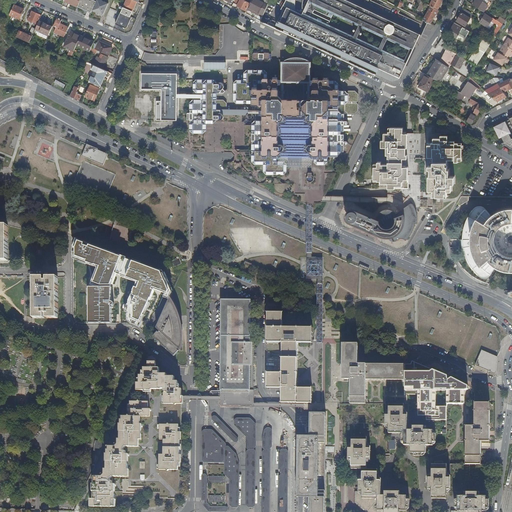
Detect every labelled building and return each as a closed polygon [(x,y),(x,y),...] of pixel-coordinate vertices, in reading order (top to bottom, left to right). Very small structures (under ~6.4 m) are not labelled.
[(94,0),(80,0),(78,6),(81,8),(91,13),(92,11),(96,1),(94,0)] [(132,11),(137,1),(134,0),(126,0),(123,7),(132,11)] [(234,0),(234,1),(238,4),(237,5),(246,9),(249,2),(245,0),(234,0)] [(258,14),(262,16),(267,5),(258,0),(251,0),(246,10),(257,16),(258,14)] [(349,62),(349,61),(350,61),(350,60),(375,72),(376,70),(378,71),(379,68),(395,76),(397,72),(402,74),(407,64),(408,61),(412,52),(414,49),(420,35),(420,34),(418,37),(415,36),(417,33),(347,0),(308,0),(302,14),(283,5),(272,27),(299,40),(300,40),(301,39),(302,39),(302,38),(302,37),(302,36),(302,35),(301,35),(341,53),(340,53),(339,53),(338,54),(337,54),(337,55),(337,56),(337,57),(338,57),(338,58),(347,62),(348,62),(349,62)] [(439,0),(432,0),(429,6),(430,6),(437,10),(442,1),(439,0)] [(487,0),(475,0),(473,5),(484,12),(490,2),(489,1),(487,0)] [(107,6),(96,1),(92,11),(103,16),(107,6)] [(24,9),(14,5),(10,13),(10,15),(19,19),(24,9)] [(436,15),(438,10),(437,10),(430,6),(423,20),(430,24),(435,15),(436,15)] [(464,9),(462,13),(470,18),(473,19),(475,15),(464,9)] [(32,11),(28,20),(36,24),(41,15),(32,11)] [(130,22),(132,18),(126,15),(120,12),(115,24),(125,28),(127,27),(130,22)] [(465,26),(470,18),(462,13),(457,21),(465,26)] [(492,19),(485,14),(480,22),(487,27),(492,19)] [(58,32),(65,35),(68,27),(60,24),(62,20),(57,18),(54,26),(56,27),(54,32),(58,33),(58,32)] [(35,29),(49,35),(53,26),(39,20),(35,29)] [(459,33),(466,37),(469,31),(455,23),(449,33),(457,38),(459,33)] [(32,37),(18,31),(16,36),(29,42),(32,37)] [(65,45),(74,50),(76,46),(77,45),(80,36),(81,35),(75,32),(75,33),(71,32),(65,45)] [(494,32),(488,42),(490,43),(494,38),(496,34),(494,32)] [(459,33),(457,38),(456,38),(463,41),(466,37),(459,33)] [(77,45),(90,51),(91,47),(94,42),(80,36),(77,45)] [(484,39),(478,49),(484,52),(488,46),(490,43),(488,42),(484,39)] [(112,47),(99,41),(98,43),(96,49),(97,50),(99,51),(109,55),(112,47)] [(511,49),(504,45),(500,51),(503,53),(508,56),(511,58),(511,55),(511,49)] [(480,59),(484,52),(478,49),(476,48),(468,60),(476,65),(480,59)] [(456,54),(446,49),(443,53),(445,54),(444,56),(442,55),(439,61),(448,67),(451,64),(454,58),(453,58),(456,54)] [(253,59),(259,59),(260,59),(260,60),(262,60),(263,59),(269,60),(269,59),(271,59),(271,54),(269,54),(269,52),(263,52),(263,54),(259,54),(259,51),(253,51),(253,53),(252,54),(253,59)] [(502,55),(498,53),(494,60),(502,65),(505,62),(507,63),(509,60),(507,58),(502,55)] [(94,65),(103,69),(108,57),(101,54),(99,58),(97,57),(93,65),(94,65)] [(454,58),(451,64),(460,69),(465,59),(456,54),(453,58),(454,58)] [(280,83),(310,82),(311,61),(305,58),(297,56),(292,56),(283,60),(280,60),(280,83)] [(435,59),(429,67),(444,75),(448,67),(439,61),(435,59)] [(226,62),(203,61),(203,69),(225,70),(226,62)] [(502,69),(490,63),(487,71),(497,75),(498,71),(501,73),(502,69)] [(98,74),(94,83),(100,86),(105,76),(107,77),(109,72),(103,69),(94,65),(92,69),(98,72),(97,74),(98,74)] [(439,82),(444,75),(429,67),(428,70),(429,71),(427,75),(435,79),(439,82)] [(175,74),(141,74),(141,89),(159,89),(159,119),(175,119),(175,74)] [(418,87),(428,92),(429,89),(435,79),(427,75),(425,74),(418,87)] [(508,79),(497,84),(500,88),(502,90),(508,88),(508,89),(511,87),(511,83),(510,79),(510,78),(508,79)] [(470,79),(460,93),(464,95),(468,89),(472,92),(473,89),(470,87),(472,84),(474,86),(476,84),(470,79)] [(225,101),(224,101),(215,101),(214,101),(214,92),(215,92),(216,93),(222,93),(222,89),(223,88),(223,87),(223,86),(223,85),(223,84),(222,84),(221,83),(220,83),(219,83),(218,83),(217,84),(215,82),(215,81),(214,81),(206,81),(205,81),(205,80),(204,81),(195,81),(195,80),(194,80),(194,81),(195,82),(194,90),(194,91),(194,92),(194,101),(192,101),(191,101),(191,102),(191,111),(190,111),(190,112),(191,112),(191,121),(190,121),(190,122),(191,122),(191,131),(190,131),(190,132),(191,132),(192,132),(203,132),(204,132),(205,132),(205,131),(204,131),(204,122),(205,122),(206,123),(207,123),(207,125),(211,125),(211,123),(213,124),(214,122),(215,122),(215,121),(216,120),(216,121),(217,119),(217,120),(218,120),(219,120),(220,120),(221,120),(222,119),(223,118),(223,117),(223,116),(223,115),(222,114),(224,112),(225,112),(225,111),(225,102),(225,101)] [(95,100),(101,86),(100,86),(94,83),(89,81),(87,84),(90,85),(86,96),(95,100)] [(226,168),(249,180),(250,179),(271,189),(280,194),(295,200),(295,199),(304,203),(305,204),(306,204),(311,206),(315,208),(316,208),(317,208),(318,208),(318,207),(319,207),(319,206),(320,204),(321,204),(321,203),(322,200),(325,194),(326,194),(326,193),(330,184),(335,174),(334,174),(334,173),(332,173),(333,164),(333,163),(332,163),(333,154),(333,153),(333,152),(333,148),(332,147),(331,147),(332,143),(339,143),(339,144),(340,144),(341,145),(346,145),(347,145),(347,144),(347,143),(347,142),(346,141),(341,141),(339,139),(339,133),(340,133),(340,132),(339,132),(339,126),(341,125),(346,125),(346,124),(347,124),(347,123),(348,122),(347,122),(347,121),(346,121),(341,121),(339,119),(339,113),(345,113),(346,113),(347,113),(356,113),(357,113),(357,112),(356,112),(356,103),(357,103),(357,102),(356,102),(357,93),(356,93),(356,92),(347,92),(346,92),(337,82),(336,82),(327,82),(326,82),(317,82),(316,82),(315,82),(310,82),(280,83),(278,83),(277,83),(273,83),(272,84),(271,85),(269,85),(269,84),(269,83),(268,83),(264,83),(262,81),(256,81),(256,82),(255,82),(255,81),(246,81),(246,82),(245,82),(245,91),(246,91),(246,92),(245,92),(245,101),(246,101),(246,102),(255,102),(256,103),(255,111),(255,112),(255,123),(256,124),(255,125),(255,130),(256,131),(256,134),(255,134),(255,140),(256,141),(256,144),(255,144),(255,147),(252,147),(252,149),(234,149),(234,162),(228,162),(226,168)] [(78,88),(74,86),(73,88),(70,96),(79,100),(81,95),(76,92),(78,88)] [(496,101),(506,96),(503,92),(502,90),(500,88),(488,94),(496,101)] [(461,101),(465,95),(464,95),(460,93),(459,92),(457,91),(454,96),(461,101)] [(471,111),(476,114),(477,115),(483,105),(470,98),(468,102),(474,105),(471,111)] [(249,121),(250,121),(251,121),(252,121),(253,120),(254,119),(254,118),(254,117),(254,116),(254,115),(253,114),(252,113),(251,113),(250,113),(248,113),(247,114),(247,115),(246,116),(246,117),(246,118),(247,119),(247,120),(248,121),(249,121)] [(471,123),(475,116),(471,113),(466,121),(471,123)] [(494,127),(499,138),(502,137),(509,134),(511,133),(511,132),(510,133),(508,128),(511,126),(511,115),(508,118),(509,120),(494,127)] [(411,202),(415,209),(420,207),(425,207),(428,207),(431,207),(435,207),(439,199),(440,198),(440,193),(443,193),(452,176),(449,176),(447,176),(447,174),(449,174),(449,170),(447,169),(447,160),(454,160),(454,161),(454,162),(458,162),(458,161),(461,161),(461,148),(461,144),(458,144),(458,143),(454,143),(454,141),(449,141),(449,143),(447,143),(447,141),(447,136),(440,135),(440,133),(434,133),(434,127),(416,127),(416,132),(407,132),(403,132),(403,127),(394,127),(390,127),(390,131),(388,131),(388,132),(384,132),(384,140),(381,140),(381,147),(386,147),(388,147),(388,149),(386,149),(386,154),(388,154),(388,164),(381,164),(381,161),(377,161),(377,166),(374,166),(374,179),(377,179),(377,180),(379,181),(379,184),(372,184),(372,188),(387,188),(387,201),(387,204),(390,204),(393,205),(397,207),(400,210),(411,202)] [(509,134),(502,137),(504,142),(511,139),(509,134)] [(511,149),(511,138),(511,139),(504,142),(501,143),(511,149)] [(100,148),(97,147),(95,151),(109,157),(110,153),(99,149),(100,148)] [(468,201),(468,197),(461,197),(457,204),(460,206),(468,201)] [(390,204),(387,204),(385,204),(383,205),(381,205),(378,206),(378,207),(376,208),(376,209),(374,210),(373,211),(373,212),(368,210),(360,207),(357,213),(357,212),(356,212),(355,211),(355,210),(353,210),(351,210),(349,210),(348,211),(347,212),(347,213),(346,214),(346,215),(346,216),(346,218),(347,219),(348,220),(349,221),(350,221),(351,222),(352,222),(353,222),(354,221),(355,221),(356,221),(361,223),(372,228),(373,229),(373,231),(375,232),(376,233),(377,234),(378,235),(380,236),(383,237),(384,237),(385,237),(388,237),(389,238),(389,239),(390,239),(391,240),(392,241),(393,241),(394,241),(395,241),(396,241),(397,240),(398,240),(399,239),(400,238),(401,238),(402,238),(403,238),(404,239),(405,239),(406,240),(408,238),(410,236),(411,234),(412,232),(412,231),(413,229),(414,227),(414,225),(414,223),(417,223),(417,222),(417,220),(417,218),(417,216),(417,214),(416,212),(416,210),(415,209),(411,202),(400,210),(397,207),(393,205),(390,204)] [(511,209),(507,209),(503,210),(500,211),(497,212),(494,214),(491,217),(486,211),(484,210),(483,209),(481,208),(479,208),(477,208),(474,210),(473,211),(472,212),(471,212),(469,216),(466,220),(465,225),(464,228),(462,235),(462,240),(462,244),(463,250),(464,253),(465,257),(467,263),(470,268),(473,271),(476,275),(477,276),(478,276),(478,277),(480,278),(481,279),(483,279),(485,279),(488,278),(490,277),(491,275),(495,268),(499,270),(504,271),(508,272),(511,272),(511,209)] [(122,242),(128,243),(131,231),(113,226),(109,241),(121,244),(122,242)] [(138,327),(155,289),(165,293),(163,297),(169,299),(173,291),(167,280),(164,273),(162,271),(126,259),(126,257),(83,240),(77,238),(74,246),(74,258),(97,267),(89,288),(88,323),(112,322),(112,287),(116,275),(136,283),(128,303),(129,321),(138,327)] [(34,278),(34,318),(57,318),(57,277),(47,277),(47,283),(44,283),(44,277),(34,278)] [(171,302),(170,300),(169,299),(155,330),(158,334),(157,335),(156,334),(151,339),(157,344),(159,345),(159,346),(164,351),(165,351),(167,353),(172,358),(177,353),(176,352),(177,351),(180,354),(179,351),(180,347),(181,343),(182,339),(182,336),(182,332),(181,328),(181,324),(180,320),(179,316),(178,315),(177,313),(175,309),(173,306),(171,302)] [(285,345),(284,357),(284,372),(269,372),(269,387),(284,388),(284,403),(305,403),(310,403),(315,403),(315,387),(299,387),(300,357),(300,349),(300,345),(315,345),(315,340),(315,327),(285,327),(285,311),(270,311),(270,345),(285,345)] [(385,338),(383,337),(381,336),(378,337),(376,338),(375,341),(375,343),(377,346),(379,347),(381,347),(383,346),(384,346),(385,344),(386,343),(386,340),(385,338)] [(315,387),(315,403),(322,403),(333,403),(340,404),(342,404),(342,380),(343,344),(343,343),(334,343),(325,343),(325,340),(320,340),(315,340),(315,345),(300,345),(300,349),(300,357),(299,387),(315,387)] [(350,379),(350,404),(366,404),(366,380),(366,364),(358,364),(358,344),(343,344),(342,380),(350,379)] [(443,368),(445,362),(431,359),(430,365),(443,368)] [(160,424),(179,424),(181,424),(181,398),(181,388),(178,388),(178,382),(174,381),(174,377),(167,377),(167,374),(159,374),(159,368),(156,368),(156,362),(148,362),(148,368),(145,368),(145,372),(144,372),(143,375),(141,375),(141,379),(140,379),(140,383),(139,383),(138,391),(146,391),(145,397),(142,397),(142,400),(143,400),(143,402),(130,401),(130,405),(128,405),(128,417),(122,417),(122,420),(121,420),(121,424),(120,424),(119,431),(120,432),(120,439),(119,439),(118,444),(116,446),(109,446),(109,449),(108,449),(108,454),(107,454),(106,461),(107,461),(107,468),(105,468),(105,474),(103,476),(96,476),(96,479),(95,479),(95,483),(93,484),(93,491),(94,491),(94,498),(91,498),(90,506),(116,506),(117,499),(116,499),(116,494),(114,494),(114,491),(161,492),(161,498),(174,498),(180,498),(181,470),(180,470),(161,470),(161,454),(164,454),(164,440),(160,440),(160,424)] [(366,380),(405,380),(405,374),(405,364),(366,364),(366,380)] [(440,403),(447,404),(461,404),(461,388),(447,388),(447,380),(440,380),(440,381),(436,381),(436,380),(434,379),(432,379),(430,380),(430,381),(426,381),(426,373),(419,373),(419,374),(405,374),(405,380),(404,390),(419,389),(419,396),(440,397),(440,403)] [(350,379),(342,380),(342,404),(350,404),(350,379)] [(366,380),(366,404),(385,404),(385,398),(394,398),(394,400),(397,400),(398,398),(404,398),(404,390),(405,380),(366,380)] [(419,389),(404,390),(404,398),(404,404),(407,404),(407,413),(407,420),(447,420),(447,404),(440,403),(440,397),(419,396),(419,389)] [(220,406),(254,406),(254,405),(254,391),(220,390),(220,398),(220,406)] [(466,426),(465,464),(481,464),(481,441),(490,441),(490,402),(474,402),(474,404),(474,426),(466,426)] [(389,426),(388,412),(385,413),(385,404),(366,404),(350,404),(342,404),(340,404),(340,442),(351,442),(366,442),(366,446),(370,446),(370,460),(370,463),(382,463),(383,462),(383,461),(384,460),(384,456),(389,456),(390,436),(385,436),(385,426),(389,426)] [(388,412),(389,426),(389,433),(401,433),(401,441),(404,441),(404,445),(410,445),(410,453),(414,453),(414,456),(422,456),(422,453),(426,453),(426,445),(432,445),(432,442),(435,442),(435,434),(433,434),(433,430),(426,430),(426,426),(410,426),(410,430),(407,430),(407,420),(407,413),(404,413),(404,404),(389,404),(388,412)] [(334,453),(334,447),(327,446),(327,413),(310,413),(310,436),(305,436),(304,498),(309,498),(308,511),(324,511),(326,451),(328,451),(327,453),(334,453)] [(161,470),(180,470),(180,462),(181,462),(181,458),(180,458),(180,436),(181,436),(181,432),(179,432),(179,424),(160,424),(160,440),(164,440),(164,454),(161,454),(161,470)] [(214,443),(214,437),(207,437),(207,452),(220,452),(220,443),(214,443)] [(94,451),(101,452),(105,443),(95,442),(94,451)] [(366,442),(351,442),(351,446),(348,446),(348,459),(351,459),(351,469),(362,469),(366,469),(366,460),(370,460),(370,446),(366,446),(366,442)] [(450,489),(450,476),(447,476),(447,464),(444,464),(444,462),(436,462),(436,464),(432,464),(432,476),(429,476),(428,489),(432,489),(432,499),(447,499),(447,489),(450,489)] [(450,476),(450,489),(450,492),(464,492),(480,492),(489,493),(489,464),(481,464),(465,464),(450,464),(450,476)] [(227,506),(226,465),(209,465),(209,505),(227,506)] [(366,469),(362,469),(362,478),(359,478),(359,492),(361,492),(361,496),(377,497),(378,494),(381,494),(381,478),(377,478),(377,469),(366,469)] [(361,492),(359,492),(355,491),(355,502),(366,511),(383,511),(384,495),(381,494),(378,494),(377,497),(361,496),(361,492)] [(384,495),(383,511),(399,511),(400,510),(406,510),(406,506),(409,507),(409,499),(406,499),(406,495),(399,495),(399,491),(384,491),(384,495)] [(480,492),(464,492),(465,496),(458,496),(458,499),(455,499),(455,507),(458,507),(458,511),(464,511),(479,511),(480,511),(486,511),(486,508),(489,508),(489,500),(486,500),(486,496),(480,496),(480,492)]
